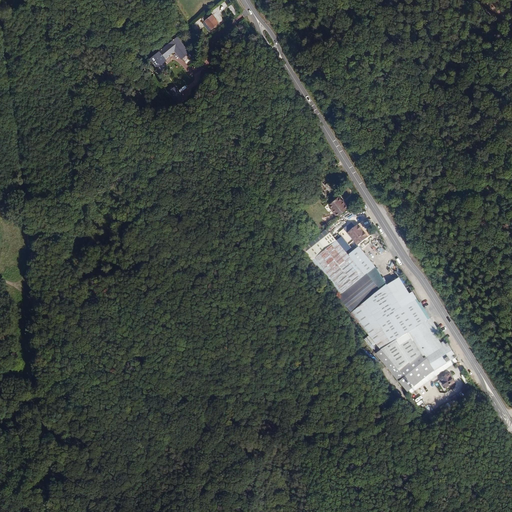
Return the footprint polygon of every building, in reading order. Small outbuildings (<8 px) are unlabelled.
[(232,4),(228,6),(234,15),(238,13),(232,4)] [(212,12),(211,14),(205,17),(212,28),(219,23),(212,12)] [(160,57),(162,59),(165,56),(164,54),(174,47),(180,55),(188,49),(176,34),(155,50),(149,55),(155,62),(160,57)] [(175,99),(181,94),(172,82),(166,87),(175,99)] [(319,188),(328,197),(332,194),(324,184),(319,188)] [(334,208),(340,215),(351,206),(349,202),(348,202),(342,194),(332,203),(335,207),(334,208)] [(351,313),(388,285),(359,244),(369,237),(359,224),(348,232),(347,231),(336,240),(310,261),(342,302),(351,313)] [(310,261),(336,240),(330,232),(305,252),(310,261)] [(399,301),(410,293),(399,276),(388,285),(399,301)] [(388,285),(351,313),(381,349),(431,316),(426,308),(425,308),(421,302),(420,302),(413,291),(410,293),(399,301),(388,285)] [(431,316),(381,349),(379,351),(376,353),(411,394),(413,392),(446,369),(458,360),(456,357),(457,356),(449,342),(448,343),(446,339),(442,342),(433,330),(438,326),(431,316)] [(444,374),(437,380),(442,387),(449,382),(444,374)]
